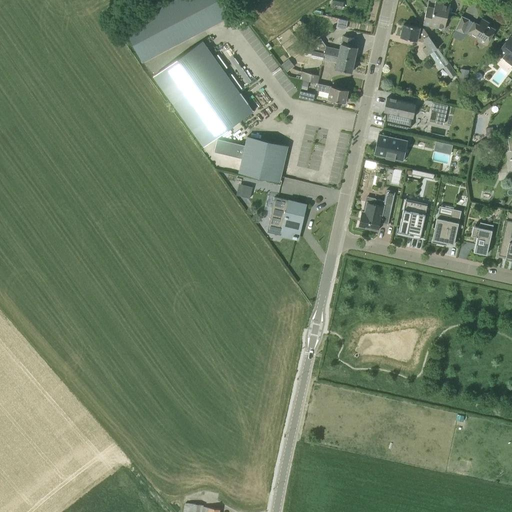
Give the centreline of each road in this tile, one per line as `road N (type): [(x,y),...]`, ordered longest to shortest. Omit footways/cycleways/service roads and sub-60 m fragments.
road 1 (unclassified): [(276,511),(335,238)]
road 2 (residential): [(335,238),(390,0)]
road 3 (residential): [(335,238),(511,279)]
